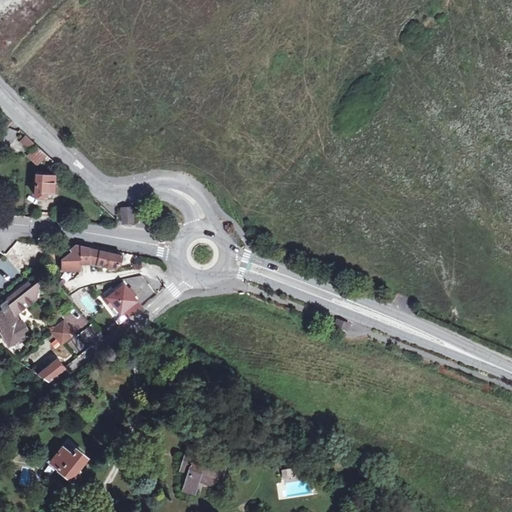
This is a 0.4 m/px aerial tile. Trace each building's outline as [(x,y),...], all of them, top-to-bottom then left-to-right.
[(32,152),(38,145),(28,137),(22,143),(32,152)] [(49,155),(38,145),(32,152),(29,155),(40,165),(45,160),(49,155)] [(54,160),(49,155),(45,160),(50,164),(54,160)] [(59,166),(54,160),(50,164),(56,170),(59,166)] [(55,176),(38,175),(36,197),(47,197),(47,193),(54,193),(55,176)] [(123,216),(133,216),(132,208),(123,209),(123,216)] [(168,211),(161,208),(159,214),(166,217),(168,211)] [(133,216),(123,216),(124,224),(134,223),(133,216)] [(60,258),(70,250),(64,243),(54,251),(60,258)] [(82,264),(90,264),(90,248),(76,245),(71,250),(72,252),(61,261),(62,271),(79,270),(79,264),(79,256),(82,256),(82,264)] [(106,252),(90,248),(90,264),(116,269),(120,266),(122,255),(106,252)] [(2,272),(12,278),(18,269),(8,263),(2,272)] [(29,285),(18,293),(27,307),(39,298),(42,282),(32,290),(29,285)] [(142,307),(125,285),(109,298),(115,305),(121,313),(126,309),(131,316),(142,307)] [(27,307),(18,293),(1,307),(4,312),(0,314),(0,324),(10,343),(28,334),(22,323),(15,326),(7,311),(13,308),(18,315),(27,307)] [(115,305),(109,298),(106,300),(112,308),(115,305)] [(22,323),(18,315),(13,308),(7,311),(15,326),(22,323)] [(338,320),(336,326),(348,331),(350,324),(338,320)] [(65,322),(53,332),(63,344),(75,334),(65,322)] [(32,371),(49,382),(65,370),(58,360),(43,372),(38,366),(32,371)] [(182,473),(177,486),(195,494),(199,484),(215,491),(227,465),(186,447),(176,471),(182,473)] [(72,455),(63,449),(52,463),(60,470),(59,471),(70,479),(87,459),(76,450),(72,455)] [(294,466),(280,469),(283,483),(297,480),(294,466)]
